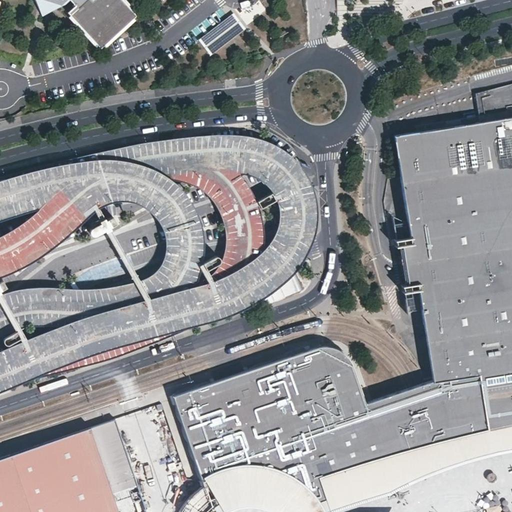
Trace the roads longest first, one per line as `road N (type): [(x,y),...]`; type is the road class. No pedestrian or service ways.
road 1 (unclassified): [(327,170),(332,263),(322,292),(0,407)]
road 2 (tertiary): [(0,160),(205,119),(261,114),(290,121)]
road 3 (tertiary): [(283,82),(0,137)]
road 4 (tertiary): [(511,0),(388,32),(332,61)]
road 5 (tertiary): [(356,99),(366,74),(388,57),(511,23)]
